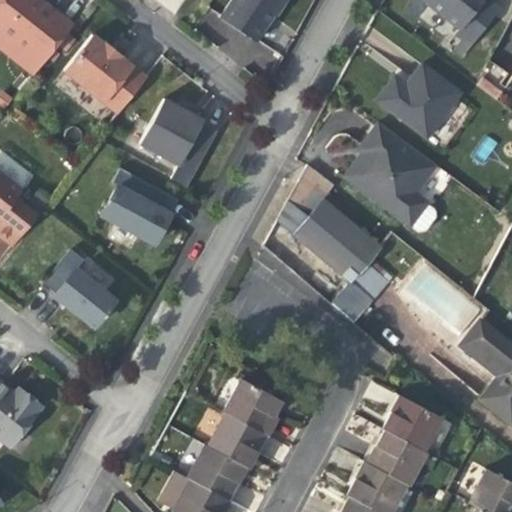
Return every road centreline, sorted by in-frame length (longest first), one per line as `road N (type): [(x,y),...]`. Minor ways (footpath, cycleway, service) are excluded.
road 1 (residential): [(282,123),(142,392),(123,411)]
road 2 (residential): [(246,283),(332,338),(345,380),(274,511)]
road 3 (residential): [(123,0),(282,123)]
road 4 (residential): [(0,313),(123,411)]
road 5 (residential): [(340,0),(282,123)]
